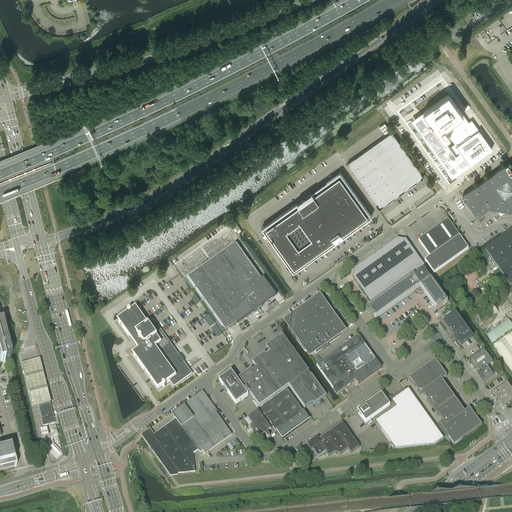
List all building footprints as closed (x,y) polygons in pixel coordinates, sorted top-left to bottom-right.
[(448,95),(424,112),(433,125),(421,134),(447,170),(455,164),(456,165),(457,166),(457,165),(458,165),(458,164),(458,163),(457,162),(459,161),(455,155),(488,132),(471,108),(462,114),(448,95)] [(376,204),(379,209),(379,208),(382,206),(399,194),(399,195),(399,194),(400,194),(400,193),(403,192),(404,191),(420,179),(424,177),(421,173),(392,132),(383,138),(379,141),(360,155),(355,158),(347,164),(364,188),(366,190),(376,204)] [(507,211),(511,211),(511,164),(510,161),(462,195),(477,216),(489,208),(496,209),(501,216),(507,211)] [(261,227),(293,272),(372,216),(340,171),(261,227)] [(427,235),(418,241),(430,257),(429,258),(424,261),(430,268),(434,274),(438,270),(468,249),(459,236),(447,220),(443,223),(443,224),(439,226),(431,232),(430,232),(427,235)] [(489,249),(485,252),(510,287),(511,284),(511,238),(507,238),(490,250),(489,249)] [(354,278),(353,279),(364,295),(367,300),(372,306),(401,285),(413,276),(414,278),(423,272),(426,270),(406,241),(405,243),(397,241),(396,240),(390,244),(391,246),(374,258),(373,256),(360,265),(355,269),(355,270),(356,271),(354,278)] [(235,244),(187,279),(224,331),(236,323),(237,325),(276,297),(263,279),(261,280),(235,244)] [(473,280),(478,276),(473,270),(462,279),(474,295),(481,290),(473,280)] [(401,285),(372,306),(365,310),(372,319),(374,318),(375,319),(420,287),(435,308),(436,307),(438,310),(447,303),(426,273),(425,274),(423,272),(414,278),(413,276),(401,285)] [(314,353),(315,354),(339,337),(338,336),(339,334),(340,333),(341,332),(341,330),(340,329),(340,327),(341,327),(336,320),(324,303),(322,303),(321,302),(320,301),(319,301),(317,301),(316,301),(314,302),(314,301),(290,318),(290,319),(290,320),(289,320),(289,321),(288,322),(288,323),(288,324),(288,325),(288,326),(289,327),(288,328),(305,352),(306,351),(307,352),(308,353),(309,353),(310,354),(311,354),(312,354),(313,353),(314,353)] [(490,308),(489,308),(491,311),(492,310),(494,313),(492,314),(494,317),(496,316),(495,314),(498,312),(493,305),(490,307),(490,308)] [(127,313),(123,316),(117,320),(132,341),(131,342),(133,345),(134,344),(138,350),(132,354),(136,360),(158,390),(162,386),(163,387),(164,387),(165,387),(166,386),(166,385),(165,384),(169,382),(173,387),(192,374),(154,320),(148,325),(135,307),(130,311),(130,310),(129,310),(128,310),(127,311),(127,312),(127,313)] [(455,311),(443,320),(461,345),(473,336),(455,311)] [(209,315),(204,318),(210,326),(214,323),(209,315)] [(498,340),(511,330),(511,325),(508,320),(495,329),(486,335),(492,344),(498,340)] [(2,321),(0,321),(0,362),(0,363),(5,362),(4,358),(11,356),(2,321)] [(215,322),(222,332),(224,331),(217,321),(215,322)] [(216,325),(211,329),(217,337),(222,333),(216,325)] [(511,331),(493,346),(511,372),(511,331)] [(288,386),(308,371),(282,334),(265,346),(268,351),(267,351),(266,351),(265,352),(265,353),(264,353),(252,362),(257,369),(275,395),(288,386)] [(316,366),(336,394),(337,394),(341,391),(341,390),(342,390),(346,387),(350,384),(355,381),(358,385),(360,384),(378,371),(381,369),(379,366),(375,361),(375,360),(368,351),(367,348),(365,347),(365,346),(365,345),(362,342),(358,336),(357,337),(319,364),(316,366)] [(477,373),(487,366),(492,362),(484,350),(468,361),(477,373)] [(21,362),(32,406),(37,405),(38,407),(50,404),(50,401),(52,401),(40,357),(21,362)] [(482,426),(469,409),(464,412),(441,381),(447,377),(434,360),(409,378),(420,395),(423,393),(443,422),(439,425),(454,446),(482,426)] [(490,370),(487,366),(477,373),(480,377),(490,370)] [(240,379),(237,381),(247,395),(249,393),(259,407),(275,395),(257,369),(253,371),(251,369),(239,378),(240,379)] [(490,370),(480,377),(483,382),(493,375),(490,370)] [(308,371),(288,386),(305,408),(312,403),(313,405),(326,396),(311,375),(311,376),(308,372),(309,371),(308,371)] [(248,396),(247,395),(237,381),(231,372),(219,381),(236,405),(241,401),(243,400),(248,396)] [(511,401),(511,390),(507,383),(492,394),(503,409),(511,401)] [(264,413),(261,415),(269,427),(272,425),(282,439),(309,420),(287,390),(261,409),(264,413)] [(381,431),(390,443),(389,444),(390,443),(394,449),(435,445),(443,439),(408,390),(393,401),(391,397),(387,398),(389,402),(387,403),(385,400),(385,401),(384,400),(384,399),(381,395),(366,405),(366,406),(365,406),(363,408),(363,409),(358,412),(362,417),(361,418),(362,420),(363,421),(365,424),(370,420),(371,420),(373,419),(376,422),(375,422),(381,430),(380,431),(380,432),(381,431)] [(176,419),(177,421),(177,420),(198,450),(204,446),(204,443),(207,441),(210,442),(215,438),(216,438),(228,429),(215,411),(202,394),(196,398),(196,400),(193,402),(190,402),(185,406),(172,415),(176,420),(176,419)] [(50,404),(38,407),(43,426),(55,423),(50,404)] [(269,427),(261,415),(258,411),(247,418),(252,425),(250,426),(254,432),(256,430),(260,436),(262,435),(263,437),(264,437),(266,435),(267,438),(269,436),(270,436),(268,434),(270,432),(270,431),(269,430),(271,429),(269,427)] [(177,420),(177,421),(171,425),(171,427),(167,429),(165,429),(154,437),(149,431),(143,436),(171,475),(195,472),(193,454),(198,450),(177,420)] [(342,423),(309,446),(318,459),(326,453),(329,457),(334,453),(336,455),(338,453),(340,455),(348,449),(351,454),(359,447),(342,423)] [(10,444),(0,446),(0,470),(16,466),(10,444)]
